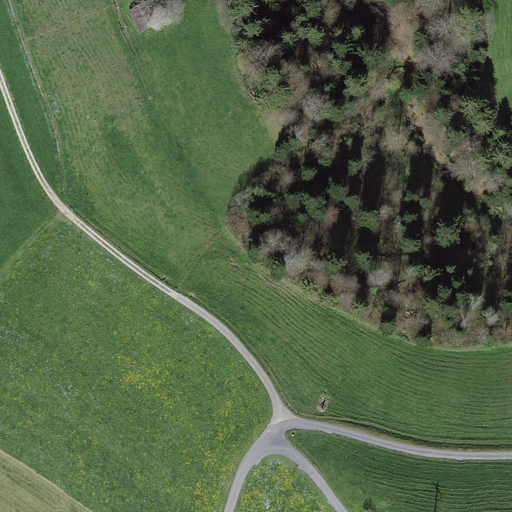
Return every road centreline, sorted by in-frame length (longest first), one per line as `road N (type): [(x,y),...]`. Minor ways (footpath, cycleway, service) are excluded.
road 1 (track): [(0,74),(31,161),(60,205),(231,337),(265,380),(282,419)]
road 2 (track): [(511,455),(433,453),(282,419),(270,447)]
road 3 (track): [(342,511),(302,461),(278,447),(254,453),(228,511)]
